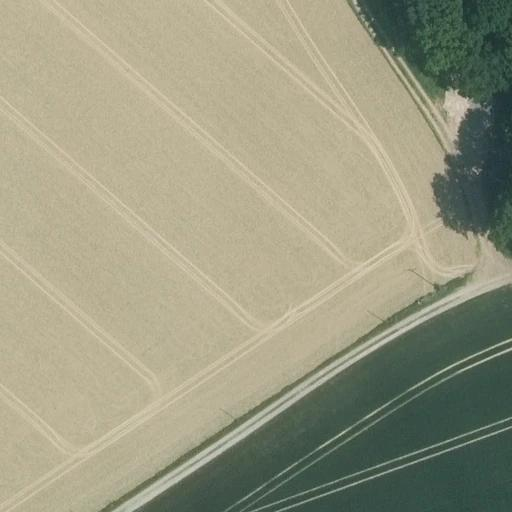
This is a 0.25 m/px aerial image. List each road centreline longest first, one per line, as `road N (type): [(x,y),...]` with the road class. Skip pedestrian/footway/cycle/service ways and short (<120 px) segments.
road 1 (track): [(511,275),(379,337),(123,511)]
road 2 (track): [(493,281),(457,154),(361,0)]
